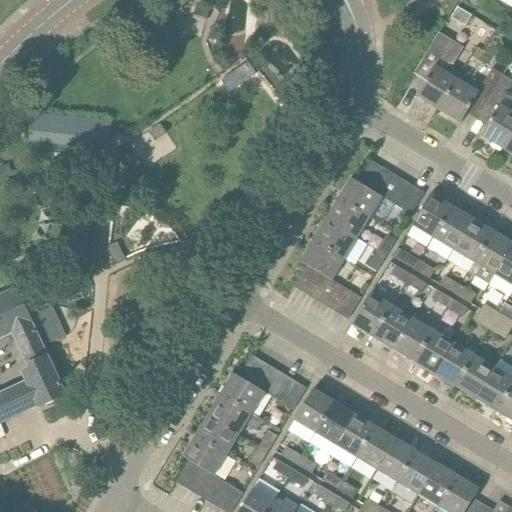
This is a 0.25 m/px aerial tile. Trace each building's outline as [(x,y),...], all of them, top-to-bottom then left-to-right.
[(402,0),(407,8),(408,7),(407,6),(418,0),(402,0)] [(469,17),(454,9),(448,19),(462,28),(469,17)] [(438,111),(456,80),(444,72),(449,64),(452,66),(463,49),(438,34),(414,75),(425,82),(416,98),(438,111)] [(469,108),(480,115),(502,76),(491,70),(478,93),(456,80),(438,111),(460,124),(469,108)] [(503,150),(511,134),(511,100),(505,96),(511,84),(511,82),(502,76),(480,115),(490,121),(480,136),(503,150)] [(511,134),(503,150),(511,155),(511,134)] [(357,184),(368,191),(381,169),(370,162),(357,184)] [(368,191),(379,197),(393,176),(381,169),(368,191)] [(382,198),(390,204),(403,182),(393,176),(379,197),(382,198)] [(369,219),(382,198),(379,197),(368,191),(357,184),(350,179),(337,200),(369,219)] [(390,204),(401,210),(414,188),(403,182),(390,204)] [(401,210),(411,216),(424,194),(414,188),(401,210)] [(411,227),(432,239),(451,208),(430,195),(411,227)] [(357,240),(369,219),(337,200),(325,221),(357,240)] [(432,239),(452,251),(471,220),(451,208),(432,239)] [(452,251),(473,264),(492,233),(471,220),(452,251)] [(312,242),(344,261),(357,240),(325,221),(312,242)] [(34,286),(94,260),(98,222),(75,232),(62,238),(42,247),(17,258),(16,279),(34,286)] [(489,285),(494,277),(511,246),(511,244),(492,233),(473,264),(481,268),(475,277),(489,285)] [(377,252),(385,257),(395,242),(386,237),(377,252)] [(329,280),(332,282),(344,261),(312,242),(300,263),(307,267),(318,274),(329,280)] [(511,246),(494,277),(511,287),(511,246)] [(368,267),(376,272),(385,257),(377,252),(368,267)] [(415,271),(420,263),(403,253),(398,261),(415,271)] [(429,280),(434,271),(420,263),(415,271),(429,280)] [(294,289),(305,295),(318,274),(307,267),(294,289)] [(406,285),(411,277),(395,267),(390,275),(406,285)] [(305,295),(316,302),(329,280),(318,274),(305,295)] [(461,288),(460,287),(463,283),(447,274),(440,286),(456,296),(461,288)] [(420,293),(425,285),(411,277),(406,285),(420,293)] [(316,302),(326,308),(339,286),(332,282),(329,280),(316,302)] [(326,308),(337,314),(350,293),(339,286),(326,308)] [(470,305),(475,296),(461,288),(456,296),(470,305)] [(0,423),(37,406),(38,408),(64,396),(15,291),(0,297),(0,423)] [(448,309),(453,301),(436,292),(431,300),(448,309)] [(337,314),(348,321),(361,299),(350,293),(337,314)] [(351,325),(372,338),(391,307),(370,295),(351,325)] [(462,318),(467,310),(453,301),(448,309),(462,318)] [(495,323),(500,314),(484,305),(479,313),(495,323)] [(372,338),(393,350),(411,320),(391,307),(372,338)] [(62,337),(49,308),(43,311),(35,314),(47,343),(62,337)] [(490,331),(495,323),(479,313),(474,322),(490,331)] [(510,332),(511,327),(511,321),(500,314),(495,323),(510,332)] [(393,350),(413,363),(432,332),(411,320),(393,350)] [(504,340),(510,332),(495,323),(490,331),(504,340)] [(413,363),(434,375),(453,345),(432,332),(413,363)] [(434,375),(455,388),(473,357),(453,345),(434,375)] [(239,379),(251,385),(263,364),(252,357),(239,379)] [(455,388),(475,400),(494,369),(473,357),(455,388)] [(251,385),(262,392),(275,371),(263,364),(251,385)] [(475,400),(496,413),(511,386),(511,380),(494,369),(475,400)] [(262,392),(271,398),(273,399),(286,378),(275,371),(262,392)] [(258,419),(271,398),(262,392),(251,385),(239,379),(232,375),(220,396),(251,415),(258,419)] [(273,399),(283,405),(296,383),(286,378),(273,399)] [(283,405),(293,411),(306,389),(296,383),(283,405)] [(511,386),(496,413),(511,422),(511,386)] [(294,422),(314,434),(333,403),(313,390),(294,422)] [(239,435),(251,415),(220,396),(207,417),(239,435)] [(314,434),(335,447),(354,415),(333,403),(314,434)] [(335,447),(356,459),(375,428),(354,415),(335,447)] [(195,437),(226,456),(239,435),(207,417),(195,437)] [(356,459),(376,471),(395,440),(375,428),(356,459)] [(259,448),(267,453),(277,438),(268,433),(259,448)] [(211,476),(214,477),(226,456),(195,437),(182,458),(189,462),(200,469),(211,476)] [(376,471),(397,484),(416,453),(395,440),(376,471)] [(250,463),(258,468),(267,453),(259,448),(250,463)] [(302,458),(301,458),(285,448),(280,456),(296,466),(302,458)] [(296,466),(311,475),(319,462),(304,453),(301,458),(302,458),(296,466)] [(397,484),(418,496),(437,465),(416,453),(397,484)] [(176,484),(187,491),(200,469),(189,462),(176,484)] [(288,480),(293,471),(277,462),(272,470),(288,480)] [(418,496),(439,509),(457,477),(437,465),(418,496)] [(187,491),(198,497),(211,476),(200,469),(187,491)] [(303,489),(308,480),(293,471),(288,480),(303,489)] [(338,491),(343,483),(326,473),(321,481),(338,491)] [(198,497),(209,503),(222,482),(214,477),(211,476),(198,497)] [(439,509),(443,511),(478,511),(483,506),(472,500),(478,490),(457,477),(439,509)] [(209,503),(219,510),(232,488),(222,482),(209,503)] [(352,500),(357,492),(343,483),(338,491),(352,500)] [(330,505),(335,497),(318,487),(313,495),(330,505)] [(219,510),(222,511),(231,511),(243,494),(232,488),(219,510)] [(238,511),(267,511),(273,503),(252,490),(238,511)] [(341,511),(344,511),(349,505),(335,497),(330,505),(341,511)] [(366,511),(381,511),(383,510),(366,500),(361,509),(366,511)] [(267,511),(287,511),(273,503),(267,511)]
